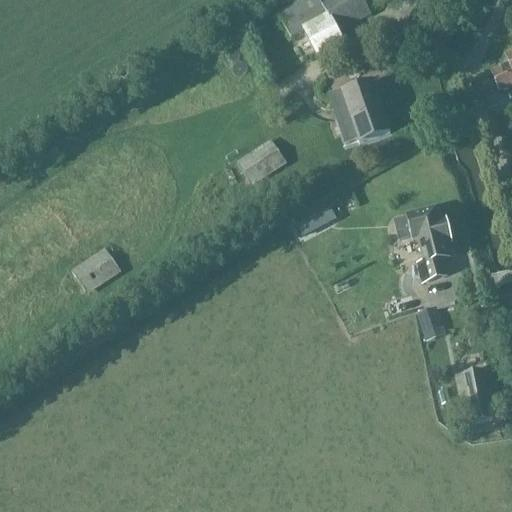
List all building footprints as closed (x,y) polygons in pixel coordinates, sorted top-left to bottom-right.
[(337,35),(370,17),(360,0),(327,0),(319,5),(316,0),(304,0),(301,3),(277,16),(291,42),(303,35),(316,59),(342,45),(337,35)] [(511,88),(511,53),(506,58),(509,67),(491,74),(499,94),(511,88)] [(359,146),(389,136),(372,86),(342,96),(359,146)] [(252,189),(285,167),(270,144),(236,166),(252,189)] [(417,266),(422,285),(446,278),(441,261),(448,259),(445,246),(450,245),(444,220),(439,222),(436,210),(406,217),(407,221),(400,222),(396,229),(398,236),(404,240),(411,238),(412,242),(417,241),(423,264),(417,266)] [(327,211),(297,227),(302,238),(333,222),(327,211)] [(73,276),(88,301),(122,280),(106,255),(73,276)] [(434,310),(418,314),(422,326),(437,321),(434,310)] [(465,427),(492,421),(482,372),(454,378),(465,427)]
